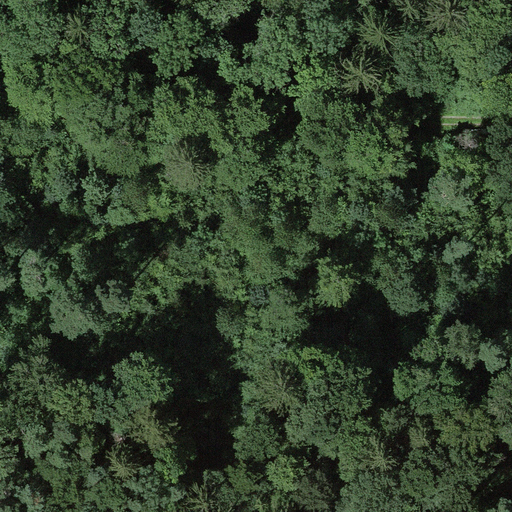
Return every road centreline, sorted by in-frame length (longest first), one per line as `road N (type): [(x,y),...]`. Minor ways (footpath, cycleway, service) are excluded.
road 1 (track): [(511,124),(134,87),(0,62)]
road 2 (track): [(306,511),(184,472),(0,387)]
